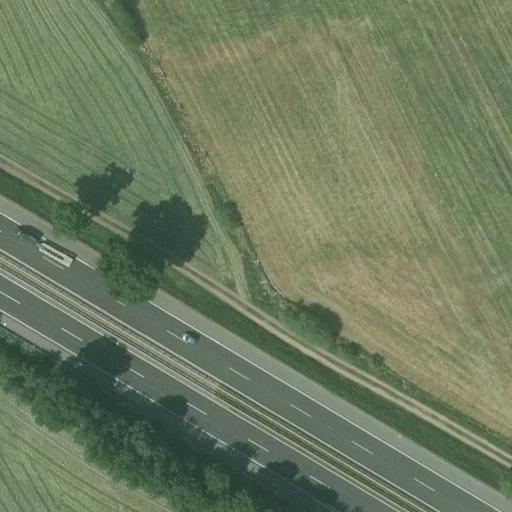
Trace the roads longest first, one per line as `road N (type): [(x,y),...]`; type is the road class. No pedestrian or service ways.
road 1 (track): [(511,452),(0,149)]
road 2 (motorway): [(492,511),(0,217)]
road 3 (motorway): [(0,280),(389,511)]
